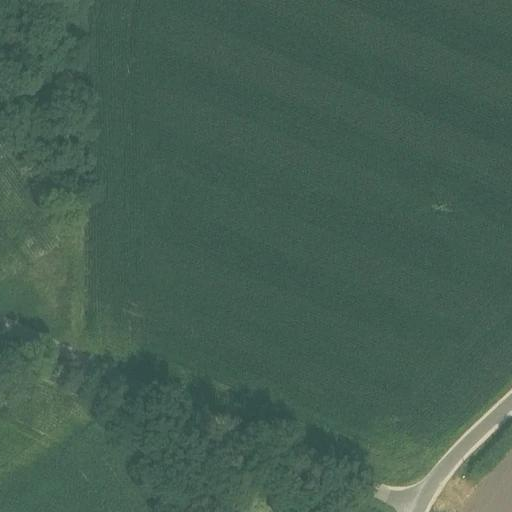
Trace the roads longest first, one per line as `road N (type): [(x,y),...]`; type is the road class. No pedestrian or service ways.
road 1 (unclassified): [(0,332),(25,336),(411,507)]
road 2 (unclassified): [(511,411),(411,507)]
